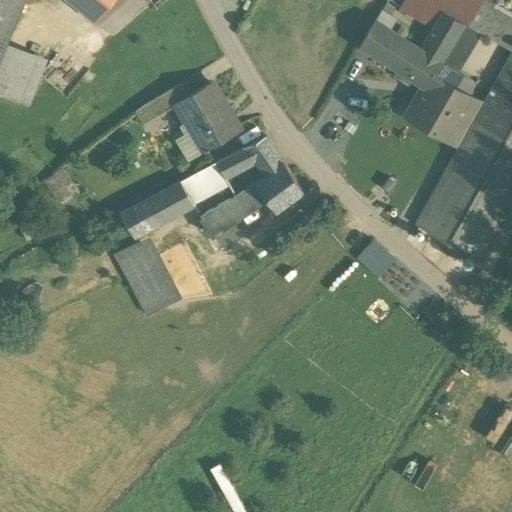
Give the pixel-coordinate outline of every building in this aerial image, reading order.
[(0,0),(0,42),(2,43),(18,0),(0,0)] [(68,0),(96,22),(113,0),(68,0)] [(480,0),(405,0),(399,10),(434,30),(444,15),(461,25),(463,22),(467,24),(480,0)] [(511,12),(489,0),(480,0),(467,24),(481,33),(511,50),(511,12)] [(461,25),(444,15),(434,30),(421,53),(437,64),(461,25)] [(403,40),(374,22),(359,46),(387,64),(388,62),(401,41),(402,41),(403,40)] [(461,25),(437,64),(456,75),(481,33),(467,24),(463,22),(461,25)] [(402,41),(401,41),(388,62),(399,69),(396,74),(402,78),(405,73),(424,85),(431,75),(437,64),(421,53),(402,41)] [(46,61),(2,43),(0,47),(0,95),(28,107),(46,61)] [(511,203),(511,52),(483,105),(458,147),(415,225),(480,261),(511,203)] [(472,99),(431,75),(424,85),(406,116),(448,141),(472,99)] [(229,115),(210,82),(186,96),(173,103),(174,105),(201,151),(240,128),(231,113),(229,115)] [(179,84),(147,103),(154,116),(174,105),(173,103),(186,96),(179,84)] [(472,99),(448,141),(458,147),(483,105),(472,99)] [(147,103),(144,105),(135,111),(142,123),(154,116),(147,103)] [(169,129),(160,115),(146,124),(155,137),(169,129)] [(265,136),(245,146),(252,158),(256,163),(275,149),(265,136)] [(397,185),(404,175),(358,142),(335,173),(345,180),(352,170),(397,203),(406,191),(397,185)] [(245,146),(216,162),(225,178),(252,158),(245,146)] [(303,191),(275,149),(256,163),(264,175),(253,182),(266,200),(275,212),(303,191)] [(225,178),(216,162),(178,181),(192,205),(199,216),(235,196),(225,178)] [(178,181),(120,214),(133,238),(192,205),(178,181)] [(253,182),(235,196),(199,216),(211,237),(266,200),(253,182)] [(152,237),(115,255),(146,316),(184,298),(152,237)] [(372,255),(363,266),(378,280),(387,269),(372,255)] [(331,347),(322,357),(362,394),(370,384),(331,347)] [(490,511),(498,511),(509,497),(448,454),(434,473),(490,511)]
